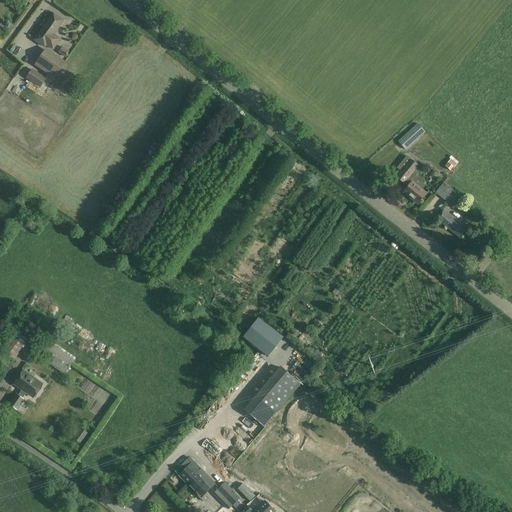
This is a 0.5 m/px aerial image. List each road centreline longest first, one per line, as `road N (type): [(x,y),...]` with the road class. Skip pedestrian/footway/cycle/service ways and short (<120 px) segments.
road 1 (unclassified): [(511,312),(125,0)]
road 2 (unclassified): [(117,511),(0,428)]
road 3 (unknown): [(121,511),(176,446),(195,442),(206,458)]
